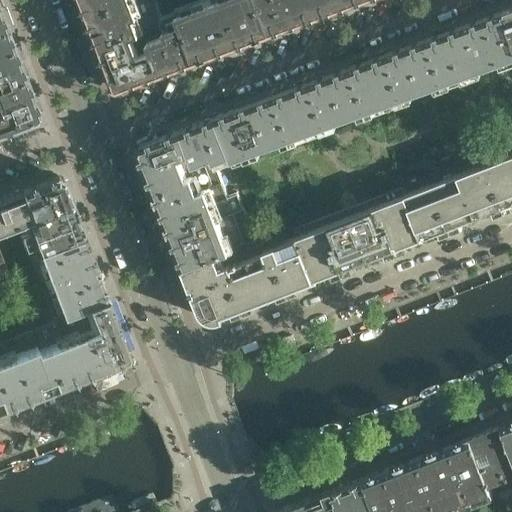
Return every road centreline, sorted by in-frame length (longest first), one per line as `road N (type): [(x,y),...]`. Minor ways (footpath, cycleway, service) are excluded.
road 1 (residential): [(94,137),(460,0)]
road 2 (residential): [(511,236),(179,361)]
road 3 (residential): [(231,506),(511,397)]
road 4 (tertiary): [(179,361),(94,137)]
road 5 (residential): [(179,361),(0,431)]
road 6 (tertiary): [(231,506),(179,361)]
road 7 (tertiary): [(94,137),(42,0)]
